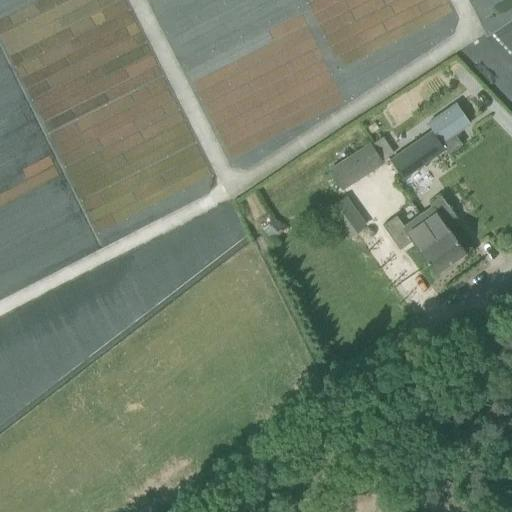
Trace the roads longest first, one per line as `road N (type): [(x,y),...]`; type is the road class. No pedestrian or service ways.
road 1 (track): [(459,0),(475,32),(231,190),(0,310)]
road 2 (track): [(179,511),(511,268)]
road 3 (unclassified): [(387,511),(511,287)]
road 4 (track): [(231,190),(135,0)]
